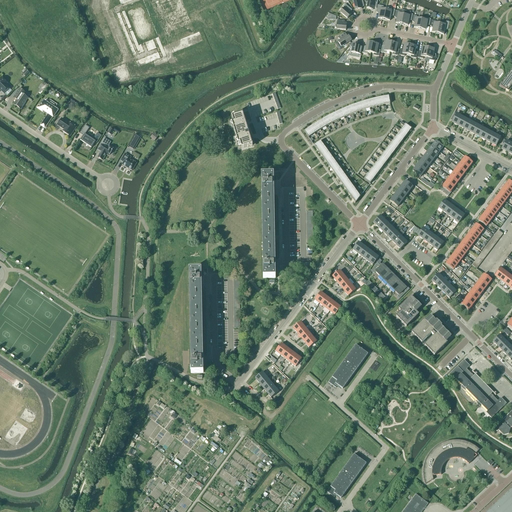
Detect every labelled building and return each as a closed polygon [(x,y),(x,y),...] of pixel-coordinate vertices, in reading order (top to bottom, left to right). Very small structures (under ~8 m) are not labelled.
[(115,5),(136,66),(165,56),(145,0),(109,0),(110,0),(112,6),(115,5)] [(358,0),(357,0),(354,0),(354,1),(353,1),(353,2),(355,10),(355,11),(361,9),(361,7),(364,6),(362,0),(358,0)] [(376,9),(378,1),(370,0),(368,0),(368,3),(366,2),(366,5),(367,6),(367,8),(366,8),(366,9),(373,10),(373,8),(376,9)] [(351,14),(350,13),(352,10),(345,5),(343,7),(344,8),(340,13),(347,19),(351,14)] [(384,20),(386,10),(383,10),(383,7),(378,6),(376,13),(379,13),(378,18),(378,19),(384,20)] [(386,10),(384,20),(390,21),(389,21),(390,16),(393,16),(395,10),(389,9),(389,11),(386,10)] [(402,25),(404,15),(401,14),(401,12),(395,11),(394,17),(397,18),(396,23),(402,25)] [(404,15),(402,25),(408,26),(408,25),(407,25),(408,20),(411,21),(413,15),(409,14),(409,16),(404,15)] [(420,29),(422,20),(416,19),(417,16),(413,16),(412,22),(415,23),(414,28),(420,29)] [(422,20),(420,29),(426,30),(425,30),(426,25),(429,25),(431,19),(427,19),(427,21),(422,20)] [(346,31),(346,24),(344,24),(345,21),(337,20),(337,25),(335,25),(335,28),(336,29),(336,30),(337,30),(345,31),(346,31)] [(438,34),(440,24),(436,24),(437,22),(431,20),(430,27),(433,27),(432,32),(432,33),(438,34)] [(440,24),(438,34),(444,35),(443,35),(444,30),(447,30),(448,29),(450,30),(452,23),(446,22),(445,23),(443,23),(443,25),(440,24)] [(346,37),(345,34),(338,38),(340,40),(337,42),(341,48),(344,46),(351,41),(348,36),(346,37)] [(371,53),(373,44),(367,42),(367,43),(366,48),(363,47),(362,53),(367,54),(368,52),(371,53)] [(390,52),(392,43),(386,42),(385,47),(382,47),(381,53),(386,54),(387,52),(390,52)] [(392,43),(390,52),(393,53),(392,55),(398,56),(399,50),(396,49),(397,44),(398,44),(392,43)] [(360,55),(362,47),(359,47),(359,45),(353,44),(351,53),(360,55)] [(373,44),(371,53),(374,54),(373,56),(379,57),(380,51),(377,50),(378,45),(379,45),(373,44)] [(408,55),(410,46),(404,44),(404,45),(403,50),(400,49),(399,55),(405,57),(405,55),(408,55)] [(410,46),(408,55),(411,56),(411,58),(416,59),(418,53),(414,52),(416,47),(410,46)] [(426,58),(428,48),(422,47),(423,47),(422,53),(419,52),(417,58),(423,59),(423,57),(426,58)] [(428,48),(426,58),(429,58),(429,60),(435,62),(436,56),(433,55),(434,50),(428,48)] [(493,54),(499,59),(502,55),(496,50),(493,54)] [(511,69),(500,86),(507,92),(508,92),(509,92),(509,91),(511,87),(511,86),(511,85),(511,69)] [(4,94),(10,88),(6,85),(7,84),(1,78),(0,78),(0,90),(1,90),(2,91),(2,92),(4,94)] [(20,109),(28,98),(23,96),(25,93),(19,89),(13,98),(16,100),(14,105),(20,109)] [(381,98),(383,105),(390,104),(388,97),(381,98)] [(376,107),(383,105),(381,98),(375,99),(376,107)] [(368,101),(370,109),(376,107),(375,99),(368,101)] [(41,106),(40,109),(48,114),(43,123),(46,125),(52,117),(53,118),(57,111),(54,109),(56,105),(50,101),(48,104),(44,102),(42,105),(42,104),(41,106)] [(363,111),(370,109),(368,101),(361,103),(363,111)] [(357,113),(363,111),(361,103),(354,105),(357,113)] [(357,113),(354,105),(348,108),(350,115),(357,113)] [(350,115),(348,108),(341,111),(344,118),(350,115)] [(335,114),(338,121),(344,118),(341,111),(335,114)] [(338,121),(335,114),(328,117),(332,124),(338,121)] [(457,126),(462,117),(456,114),(452,123),(457,126)] [(246,128),(243,115),(232,119),(233,124),(232,125),(238,145),(237,145),(237,146),(240,145),(241,150),(252,147),(249,136),(251,136),(248,127),(246,128)] [(326,127),(332,124),(328,117),(322,120),(326,127)] [(467,120),(462,117),(457,126),(463,129),(467,120)] [(68,123),(62,119),(57,125),(64,130),(62,132),(70,137),(76,128),(68,123)] [(316,124),(320,130),(326,127),(322,120),(316,124)] [(467,120),(463,129),(468,132),(473,123),(469,121),(467,120)] [(474,135),(478,126),(473,123),(468,132),(474,135)] [(310,128),(314,134),(320,130),(316,124),(310,128)] [(95,142),(85,135),(89,128),(85,125),(80,133),(84,136),(81,141),(80,140),(79,140),(91,148),(89,151),(90,151),(95,142)] [(405,125),(401,130),(407,135),(411,129),(405,125)] [(479,138),(484,129),(478,126),(474,135),(479,138)] [(304,132),(308,138),(314,134),(310,128),(304,132)] [(485,140),(489,132),(484,129),(479,138),(485,140)] [(401,130),(397,136),(403,140),(407,135),(401,130)] [(490,143),(495,135),(489,132),(485,140),(490,143)] [(495,135),(490,143),(496,146),(498,142),(500,143),(502,139),(500,138),(501,138),(495,135)] [(397,136),(393,141),(399,146),(403,140),(397,136)] [(320,141),(314,146),(318,152),(324,147),(320,141)] [(393,141),(389,147),(395,151),(399,146),(393,141)] [(507,152),(511,144),(506,141),(501,149),(507,152)] [(100,153),(97,158),(102,161),(107,154),(110,155),(112,152),(113,151),(112,151),(113,149),(112,149),(112,148),(110,147),(109,147),(108,146),(109,145),(103,142),(98,150),(102,152),(101,153),(100,153)] [(432,147),(439,153),(443,147),(435,142),(432,147)] [(328,153),(324,147),(318,152),(322,157),(328,153)] [(389,147),(384,152),(391,157),(395,151),(389,147)] [(435,158),(439,153),(432,147),(428,152),(435,158)] [(384,152),(380,158),(386,162),(391,157),(384,152)] [(432,163),(435,158),(428,152),(424,157),(432,163)] [(332,158),(328,153),(322,157),(326,163),(332,158)] [(132,171),(137,163),(130,160),(131,158),(125,154),(121,161),(123,162),(122,165),(126,168),(128,169),(132,171)] [(428,167),(432,163),(424,157),(420,162),(428,167)] [(461,162),(469,168),(472,163),(465,157),(461,162)] [(336,164),(332,158),(326,163),(330,168),(336,164)] [(380,158),(376,163),(382,168),(386,162),(380,158)] [(424,172),(428,167),(420,162),(416,167),(424,172)] [(461,162),(457,167),(465,173),(469,168),(461,162)] [(376,163),(372,168),(378,173),(382,168),(376,163)] [(340,169),(336,164),(330,168),(334,174),(340,169)] [(420,178),(424,172),(416,167),(412,172),(420,178)] [(457,167),(453,172),(461,178),(465,173),(457,167)] [(372,168),(368,174),(374,178),(378,173),(372,168)] [(340,169),(334,174),(338,179),(344,175),(340,169)] [(457,183),(461,178),(453,172),(453,173),(449,177),(457,183)] [(368,174),(364,179),(370,184),(374,178),(368,174)] [(348,180),(344,175),(338,179),(342,185),(348,180)] [(273,184),(273,177),(262,177),(264,280),(273,280),(273,272),(276,272),(276,265),(273,265),(273,192),(276,192),(276,184),(273,184)] [(453,188),(457,183),(449,177),(446,182),(453,188)] [(348,180),(342,185),(346,190),(352,186),(348,180)] [(401,186),(409,192),(413,187),(405,181),(401,186)] [(450,193),(453,188),(446,182),(442,188),(440,191),(448,197),(450,193)] [(352,186),(346,190),(350,196),(356,192),(352,186)] [(405,197),(409,192),(401,186),(397,191),(405,197)] [(509,197),(511,192),(511,191),(505,186),(501,191),(509,197)] [(401,202),(405,197),(397,191),(394,196),(401,202)] [(505,202),(509,197),(501,191),(497,196),(505,202)] [(360,197),(356,192),(350,196),(355,204),(360,197)] [(397,207),(401,202),(394,196),(390,202),(397,207)] [(501,207),(505,202),(497,196),(494,201),(501,207)] [(438,208),(443,212),(449,204),(444,201),(438,208)] [(497,212),(501,207),(494,201),(490,206),(497,212)] [(448,216),(454,208),(449,204),(443,212),(448,216)] [(494,217),(497,212),(490,206),(486,211),(494,217)] [(453,220),(459,212),(454,208),(448,216),(453,220)] [(490,222),(494,217),(486,211),(482,216),(490,222)] [(459,212),(453,220),(458,224),(464,216),(459,212)] [(378,228),(385,221),(380,216),(373,223),(378,228)] [(486,226),(490,222),(482,216),(478,221),(486,227),(485,228),(488,230),(489,229),(486,226)] [(382,232),(389,225),(385,221),(378,228),(382,232)] [(472,229),(480,235),(484,230),(476,224),(472,229)] [(387,236),(394,230),(389,225),(382,232),(387,236)] [(422,240),(428,232),(423,228),(417,236),(422,240)] [(476,240),(480,235),(472,229),(468,234),(476,240)] [(398,234),(394,230),(387,236),(391,241),(398,234)] [(396,245),(402,238),(401,237),(404,233),(401,231),(398,234),(391,241),(396,245)] [(427,243),(433,236),(428,232),(422,240),(427,243)] [(472,245),(476,240),(468,234),(464,239),(472,245)] [(432,247),(438,239),(433,236),(427,243),(432,247)] [(402,238),(396,245),(400,250),(407,243),(402,238)] [(438,239),(432,247),(438,251),(443,243),(438,239)] [(474,247),(472,245),(464,239),(461,244),(468,250),(471,247),(472,249),(474,247)] [(358,254),(363,246),(358,242),(353,250),(358,254)] [(465,255),(468,250),(461,244),(457,249),(465,255)] [(363,258),(368,250),(363,246),(358,254),(363,258)] [(461,260),(465,255),(457,249),(453,254),(461,260)] [(368,262),(373,254),(368,250),(363,258),(368,262)] [(373,254),(368,262),(373,266),(379,258),(373,254)] [(457,265),(461,260),(453,254),(449,259),(457,265)] [(453,270),(457,265),(449,259),(446,265),(453,270)] [(379,276),(386,269),(382,265),(380,267),(377,264),(371,271),(374,274),(376,272),(379,276)] [(383,280),(390,273),(386,269),(379,276),(383,280)] [(500,280),(505,272),(500,269),(494,276),(500,280)] [(336,282),(344,276),(340,271),(332,277),(336,282)] [(201,280),(201,272),(190,272),(192,375),(201,375),(201,367),(204,367),(204,360),(201,360),(201,286),(204,286),(204,280),(201,280)] [(505,284),(510,276),(505,272),(500,280),(505,284)] [(387,284),(394,277),(390,273),(383,280),(387,284)] [(436,285),(443,279),(438,274),(431,281),(436,285)] [(480,280),(488,285),(491,280),(484,275),(480,280)] [(340,287),(348,281),(344,276),(336,282),(340,287)] [(391,288),(398,281),(394,277),(387,284),(391,288)] [(344,292),(352,286),(350,283),(353,281),(351,278),(348,281),(340,287),(344,292)] [(440,290),(447,283),(443,279),(436,285),(440,290)] [(484,290),(488,285),(480,280),(476,285),(484,290)] [(395,291),(402,284),(398,281),(391,288),(395,291)] [(445,294),(452,288),(449,285),(451,283),(449,281),(447,283),(440,290),(445,294)] [(402,284),(395,291),(399,295),(397,297),(399,299),(406,293),(404,290),(406,288),(402,284)] [(480,295),(484,290),(476,285),(472,290),(480,295)] [(352,286),(344,292),(348,297),(356,291),(352,286)] [(452,288),(445,294),(449,299),(456,292),(452,288)] [(476,300),(480,295),(472,290),(469,295),(476,300)] [(320,304),(326,296),(320,292),(315,300),(320,304)] [(472,305),(476,300),(469,295),(465,300),(472,305)] [(325,308),(331,300),(326,296),(320,304),(325,308)] [(421,307),(411,297),(398,309),(401,312),(396,317),(406,327),(419,315),(416,312),(421,307)] [(330,312),(335,304),(331,300),(325,308),(330,312)] [(469,311),(472,305),(465,300),(461,305),(469,311)] [(335,304),(330,312),(335,316),(341,308),(335,304)] [(424,320),(411,333),(422,343),(431,334),(433,336),(424,345),(435,356),(447,343),(446,342),(451,337),(441,327),(442,326),(436,320),(435,321),(430,316),(425,321),(424,320)] [(297,334),(305,328),(300,322),(293,329),(297,334)] [(302,339),(309,333),(305,328),(297,334),(302,339)] [(306,345),(314,339),(309,333),(302,339),(306,345)] [(497,347),(504,340),(499,335),(493,342),(497,347)] [(314,339),(306,345),(309,348),(310,348),(311,350),(314,347),(313,345),(316,342),(314,339)] [(502,351),(508,344),(504,340),(497,347),(502,351)] [(280,356),(286,348),(281,344),(275,352),(280,356)] [(506,356),(511,349),(511,347),(508,344),(502,351),(506,356)] [(368,354),(355,345),(328,383),(336,388),(338,386),(343,389),(368,354)] [(285,359),(291,352),(286,348),(280,356),(285,359)] [(290,363),(296,355),(291,352),(285,359),(290,363)] [(296,355),(290,363),(296,367),(301,359),(296,355)] [(466,370),(469,366),(464,361),(458,366),(459,366),(457,367),(449,376),(454,381),(456,380),(462,387),(461,388),(479,406),(480,405),(487,412),(486,413),(491,419),(506,404),(501,398),(497,401),(492,396),(493,396),(492,395),(492,396),(491,394),(493,393),(475,375),(473,377),(472,375),(471,375),(466,370)] [(259,384),(266,378),(262,373),(255,379),(259,384)] [(263,389),(270,382),(266,378),(259,384),(263,389)] [(267,393),(274,387),(270,382),(263,389),(267,393)] [(274,387),(267,393),(271,398),(278,392),(274,387)] [(511,410),(494,429),(497,432),(498,430),(503,436),(503,435),(508,434),(510,429),(511,427),(511,428),(511,427),(511,410)] [(171,416),(182,425),(185,421),(174,412),(171,416)] [(442,468),(443,466),(444,464),(445,463),(446,462),(447,461),(449,460),(451,459),(452,459),(453,459),(454,458),(456,458),(457,458),(458,458),(460,459),(461,459),(462,459),(464,460),(465,461),(466,461),(467,462),(468,463),(468,464),(473,460),(473,459),(474,458),(474,457),(473,456),(479,450),(475,446),(470,443),(464,441),(459,440),(453,440),(447,442),(442,444),(437,446),(432,450),(429,455),(426,459),(426,460),(425,462),(424,465),(423,471),(423,477),(424,482),(425,485),(433,480),(433,477),(441,475),(441,473),(441,472),(441,471),(442,468)] [(366,464),(354,455),(326,492),(334,497),(336,495),(341,499),(366,464)] [(511,511),(511,487),(486,511),(511,511)] [(421,511),(428,504),(416,495),(402,511),(421,511)]
